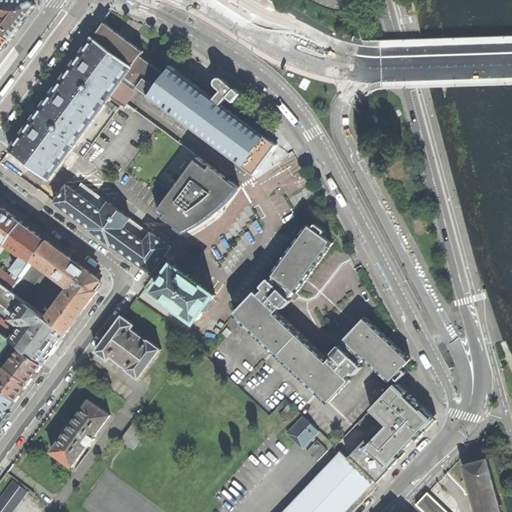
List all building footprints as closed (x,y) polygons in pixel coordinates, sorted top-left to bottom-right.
[(31,0),(0,0),(0,21),(2,23),(2,28),(0,30),(0,33),(10,40),(24,22),(35,7),(31,0)] [(11,148),(9,152),(49,181),(60,167),(84,135),(92,140),(111,114),(114,115),(123,102),(126,104),(139,88),(256,174),(277,145),(259,131),(262,127),(234,106),(231,111),(171,67),(165,74),(142,57),(145,52),(130,41),(132,39),(127,34),(122,31),(120,33),(105,23),(97,34),(94,37),(93,37),(44,104),(37,114),(32,120),(11,148)] [(0,53),(5,47),(10,40),(0,33),(0,53)] [(29,57),(31,58),(42,42),(38,39),(37,41),(28,53),(27,55),(29,57)] [(68,41),(67,40),(60,48),(64,51),(68,44),(70,42),(68,41)] [(57,56),(55,55),(49,64),(52,66),(57,60),(58,57),(57,56)] [(0,93),(1,95),(3,96),(15,80),(10,77),(9,79),(0,90),(0,93)] [(17,110),(15,109),(9,117),(12,120),(17,113),(19,111),(17,110)] [(176,228),(184,234),(205,220),(214,213),(225,205),(243,190),(200,159),(157,214),(176,227),(176,228)] [(68,186),(55,203),(75,218),(112,245),(113,245),(152,274),(172,248),(132,218),(131,219),(120,211),(110,203),(109,204),(82,184),(76,192),(68,186)] [(10,212),(0,204),(0,253),(7,244),(23,222),(10,212)] [(36,231),(23,222),(7,244),(21,255),(22,254),(25,256),(22,260),(21,260),(14,269),(15,270),(11,275),(0,266),(0,282),(11,291),(48,241),(36,231)] [(257,292),(235,315),(330,404),(351,381),(348,378),(353,373),(354,373),(354,374),(355,375),(356,375),(363,368),(363,367),(363,366),(362,366),(361,365),(366,359),(348,342),(343,348),(342,346),(340,346),(339,348),(337,350),(337,351),(338,353),(330,361),(278,312),(282,307),(284,308),(285,309),(289,304),(292,301),(292,300),(291,298),(297,292),(298,293),(334,244),(323,236),(323,235),(324,235),(325,234),(325,233),(316,227),(315,227),(314,228),(314,229),(313,229),(308,225),(272,274),(276,277),(270,283),(268,281),(267,281),(262,286),(262,287),(264,289),(259,294),(257,292)] [(60,249),(48,241),(11,291),(21,298),(46,267),(58,276),(72,258),(60,249)] [(83,266),(72,258),(58,276),(70,285),(46,317),(67,333),(102,287),(100,279),(83,266)] [(174,265),(156,291),(197,321),(217,296),(198,282),(174,265)] [(57,346),(67,333),(46,317),(21,298),(11,291),(0,282),(0,301),(18,315),(22,318),(18,324),(23,328),(12,342),(21,348),(43,365),(57,346)] [(0,332),(11,341),(12,342),(23,328),(18,324),(22,318),(18,315),(10,325),(0,317),(0,332)] [(128,369),(140,378),(162,349),(150,340),(149,341),(132,328),(135,324),(123,315),(109,334),(97,350),(109,359),(112,356),(117,359),(116,360),(124,365),(129,368),(128,369)] [(346,340),(348,342),(366,359),(391,382),(394,378),(398,382),(402,378),(398,374),(412,360),(367,318),(346,340)] [(0,355),(11,341),(0,332),(0,355)] [(37,373),(43,365),(21,348),(7,366),(30,383),(37,373)] [(24,391),(30,383),(7,366),(0,376),(0,390),(14,401),(24,391)] [(416,403),(396,384),(353,429),(366,442),(375,433),(383,441),(386,445),(378,453),(390,465),(434,420),(416,403)] [(0,421),(14,401),(0,390),(0,421)] [(53,451),(73,466),(90,444),(91,445),(96,439),(94,437),(111,415),(91,400),(80,414),(79,414),(70,427),(62,436),(63,437),(53,451)] [(289,404),(280,414),(286,420),(296,410),(289,404)] [(320,431),(303,416),(288,432),(304,447),(320,431)] [(135,419),(121,439),(134,448),(148,429),(135,419)] [(375,450),(378,453),(386,445),(383,441),(375,450)] [(345,511),(373,483),(331,443),(323,452),(332,461),(283,511),(345,511)] [(474,462),(464,465),(471,494),(467,495),(471,509),(475,508),(476,511),(500,511),(486,459),(474,462)] [(13,482),(0,499),(0,511),(11,511),(27,492),(13,482)] [(415,503),(424,511),(447,511),(426,491),(415,503)]
